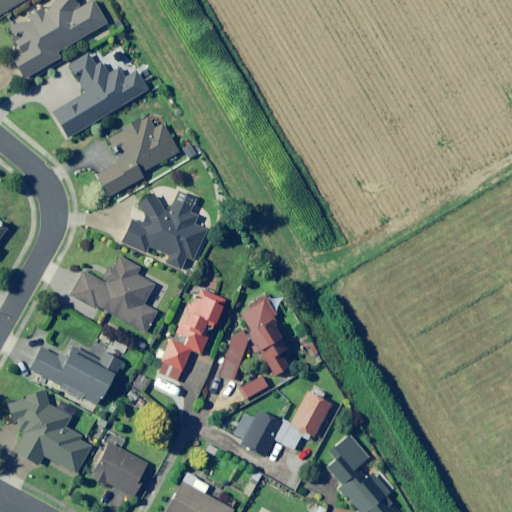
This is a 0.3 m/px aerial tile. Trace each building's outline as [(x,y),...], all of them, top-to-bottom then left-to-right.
[(0,0),(0,13),(23,0),(0,0)] [(87,0),(79,5),(75,1),(75,0),(55,0),(47,10),(40,3),(8,22),(7,35),(18,53),(10,58),(23,80),(60,58),(56,52),(105,24),(90,0),(87,0)] [(94,64),(87,53),(67,66),(84,93),(51,113),(66,139),(146,91),(135,72),(129,76),(121,62),(107,70),(100,60),(94,64)] [(145,115),(104,138),(116,158),(113,160),(115,164),(95,176),(107,197),(141,178),(139,174),(177,153),(160,122),(152,126),(145,115)] [(188,144),(180,149),(187,160),(195,155),(188,144)] [(193,225),(196,216),(171,205),(163,211),(151,193),(136,203),(142,214),(136,216),(131,219),(120,242),(144,254),(148,247),(167,256),(164,262),(185,272),(204,231),(193,225)] [(116,256),(107,272),(88,262),(82,272),(69,297),(94,311),(95,308),(143,333),(168,287),(136,270),(138,268),(116,256)] [(157,362),(185,376),(190,366),(185,363),(191,351),(199,355),(226,300),(199,287),(181,324),(192,330),(184,346),(169,338),(157,362)] [(277,314),(266,296),(238,313),(245,324),(235,330),(218,375),(233,381),(247,343),(250,341),(271,378),(289,368),(280,353),(286,349),(268,319),(277,314)] [(100,356),(72,341),(65,354),(52,347),(49,353),(40,348),(28,371),(54,385),(58,378),(100,400),(120,362),(102,352),(100,356)] [(267,387),(261,376),(238,389),(244,400),(267,387)] [(290,425),(258,408),(253,419),(242,413),(228,440),(264,458),(273,440),(293,451),(302,433),(312,439),(330,405),(321,401),(325,393),(313,387),(309,394),(306,393),(290,425)] [(46,405),(41,391),(6,403),(19,439),(12,452),(37,466),(42,457),(75,476),(92,446),(79,439),(81,435),(64,426),(69,418),(46,405)] [(363,462),(367,458),(348,435),(332,449),(339,457),(325,468),(338,483),(332,488),(352,511),(395,511),(385,498),(389,495),(379,482),(374,486),(367,478),(373,473),(363,462)] [(145,462),(100,444),(90,466),(93,467),(88,478),(131,496),(145,462)] [(217,450),(207,444),(202,451),(212,458),(217,450)] [(262,477),(254,472),(241,493),(248,497),(262,477)] [(230,511),(232,510),(204,494),(208,487),(186,475),(165,511),(230,511)] [(324,511),(325,511),(312,503),(307,511),(308,511),(324,511)]
